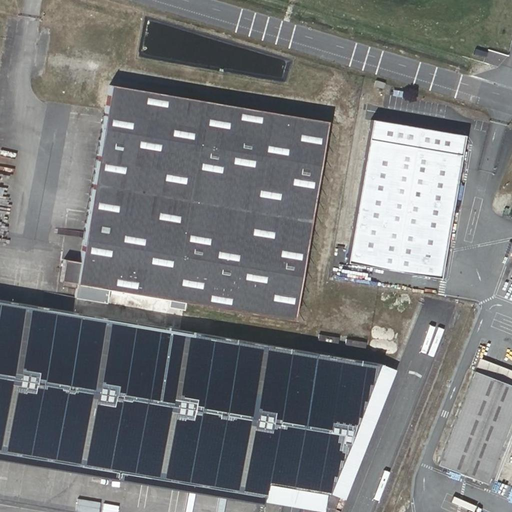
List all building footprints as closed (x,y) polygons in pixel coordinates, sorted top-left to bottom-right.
[(291,316),(318,125),(113,87),(81,263),(60,259),(57,277),(76,281),(70,314),(0,301),(0,449),(98,467),(96,476),(131,482),(132,473),(245,493),(244,503),(265,507),(267,499),(269,487),(331,498),(380,364),(178,331),(185,301),(291,316)] [(374,119),(349,262),(440,278),(465,135),(374,119)] [(511,429),(511,387),(474,373),(439,463),(491,483),(511,429)] [(98,467),(0,449),(0,460),(96,476),(98,467)] [(132,473),(131,482),(244,503),(245,493),(132,473)] [(328,511),(331,498),(269,487),(267,499),(328,511)]
